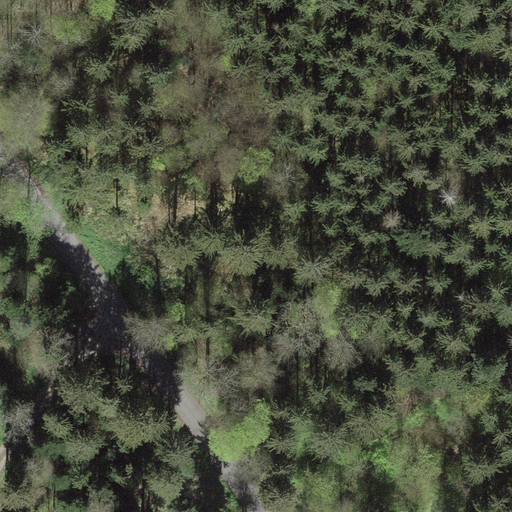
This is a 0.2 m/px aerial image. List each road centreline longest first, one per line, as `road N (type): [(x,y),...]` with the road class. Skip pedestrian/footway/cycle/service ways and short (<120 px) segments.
road 1 (residential): [(0,162),(250,511)]
road 2 (track): [(0,451),(114,319)]
